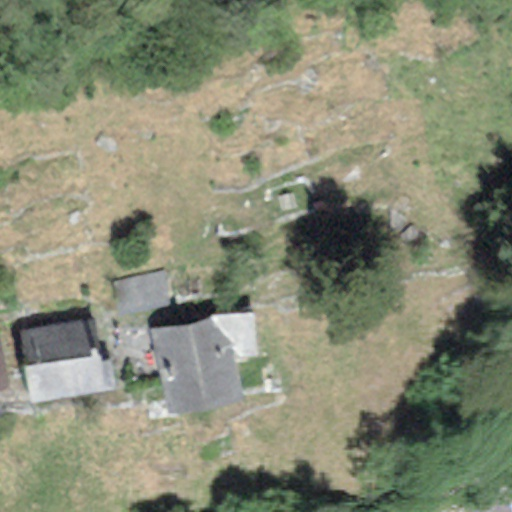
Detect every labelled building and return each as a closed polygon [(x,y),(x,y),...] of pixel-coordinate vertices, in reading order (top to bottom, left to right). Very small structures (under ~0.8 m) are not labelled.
[(111,279),(118,315),(169,305),(162,269),(111,279)] [(256,357),(252,314),(209,316),(231,342),(234,358),(256,357)] [(209,316),(149,329),(168,417),(228,404),(242,402),(234,358),(231,342),(209,316)] [(89,319),(15,330),(26,403),(101,392),(96,361),(89,319)] [(2,337),(0,336),(0,391),(13,389),(2,337)] [(96,361),(101,392),(113,390),(109,359),(96,361)]
